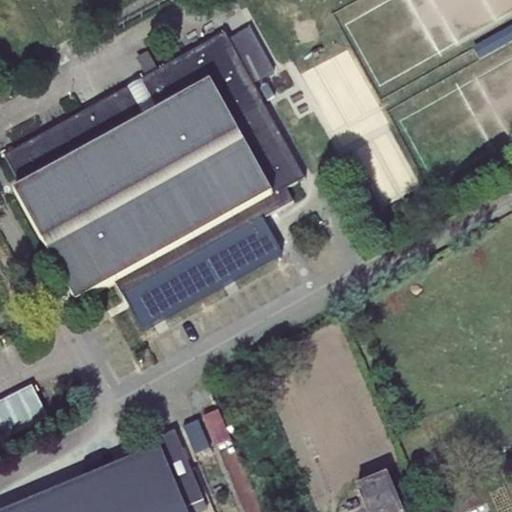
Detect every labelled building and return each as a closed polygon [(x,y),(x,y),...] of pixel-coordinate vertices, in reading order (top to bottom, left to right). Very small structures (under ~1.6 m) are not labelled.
[(119,92),(4,157),(21,189),(13,193),(75,306),(115,284),(123,298),(261,221),(293,203),(286,191),(305,180),(224,35),(143,79),(119,92)] [(301,120),(321,110),(306,84),(287,95),(301,120)] [(20,88),(13,91),(18,102),(25,98),(20,88)] [(261,221),(123,298),(141,332),(281,255),(261,221)] [(32,386),(0,402),(0,441),(47,417),(32,386)] [(218,412),(203,419),(215,448),(230,441),(218,412)] [(198,421),(182,428),(194,457),(211,449),(198,421)] [(158,449),(184,511),(206,511),(174,432),(154,440),(158,449)] [(184,511),(158,449),(4,511),(184,511)] [(402,511),(387,475),(355,488),(365,511),(402,511)]
